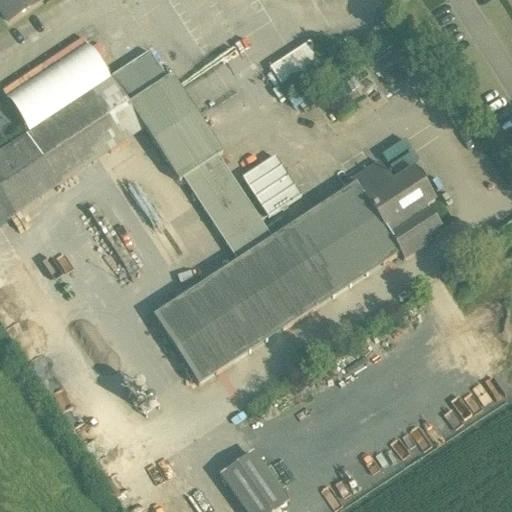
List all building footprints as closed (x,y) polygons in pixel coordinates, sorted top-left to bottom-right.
[(40,0),(0,0),(0,10),(9,24),(42,2),(40,0)] [(310,45),(280,64),(293,84),(322,64),(310,45)] [(150,55),(110,80),(111,82),(128,108),(168,82),(150,55)] [(280,64),(270,71),(283,90),(293,84),(280,64)] [(80,72),(60,84),(66,94),(86,82),(80,72)] [(198,118),(172,79),(168,82),(128,108),(142,129),(179,184),(183,182),(218,159),(223,156),(198,118)] [(128,108),(111,82),(95,93),(125,140),(142,129),(128,108)] [(95,93),(27,138),(60,189),(128,144),(125,140),(95,93)] [(27,138),(0,155),(0,209),(9,223),(60,189),(27,138)] [(218,159),(183,182),(238,265),(273,242),(218,159)] [(264,219),(299,202),(278,160),(244,177),(264,219)] [(414,173),(393,187),(380,166),(352,184),(355,188),(400,257),(404,263),(421,252),(418,246),(440,231),(430,216),(430,217),(426,210),(435,205),(414,173)] [(238,265),(154,320),(199,389),(400,257),(355,188),(273,242),(238,265)] [(0,209),(0,228),(9,223),(0,209)] [(253,453),(218,479),(242,511),(278,511),(290,503),(253,453)]
